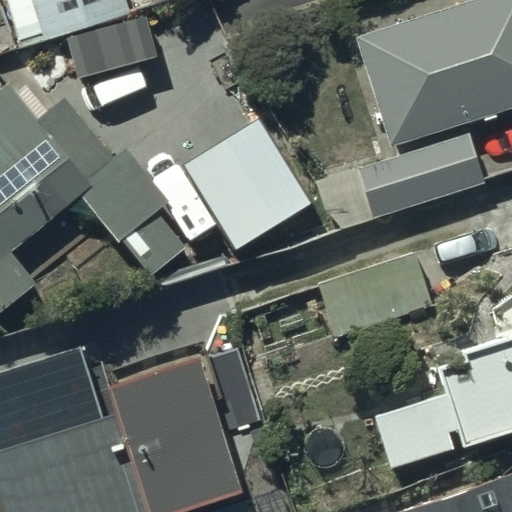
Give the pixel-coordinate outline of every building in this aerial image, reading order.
[(0,0),(0,16),(8,46),(41,37),(126,12),(122,0),(0,0)] [(511,0),(459,0),(351,33),(384,142),(511,103),(511,0)] [(0,302),(28,280),(5,251),(76,195),(111,240),(115,236),(142,271),(177,244),(151,210),(164,200),(119,144),(105,155),(59,97),(35,115),(7,79),(0,84),(0,302)] [(188,184),(241,246),(308,189),(256,127),(188,184)] [(462,136),(353,169),(366,213),(475,180),(462,136)] [(411,251),(314,281),(331,335),(428,305),(411,251)] [(377,412),(392,463),(511,426),(511,332),(462,348),(465,356),(438,364),(446,391),(377,412)] [(78,344),(0,366),(0,511),(162,511),(230,493),(190,353),(89,382),(78,344)] [(511,511),(511,468),(389,503),(391,511),(511,511)]
